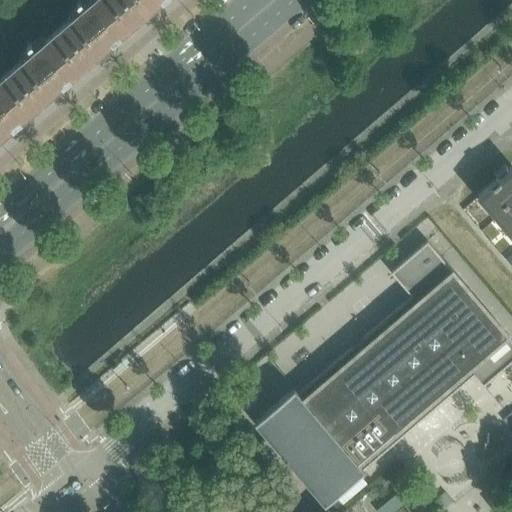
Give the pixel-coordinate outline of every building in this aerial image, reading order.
[(141,16),(127,0),(91,0),(62,25),(91,59),(141,16)] [(160,0),(127,0),(141,16),(160,0)] [(91,59),(62,25),(12,68),(41,102),(91,59)] [(0,137),(41,102),(12,68),(0,77),(0,137)] [(511,169),(511,168),(480,195),(498,217),(491,223),(493,226),(501,220),(511,232),(511,169)] [(511,360),(511,339),(427,240),(390,271),(411,295),(362,338),(364,341),(354,350),(351,347),(298,393),(294,388),(254,422),(298,472),(324,503),(325,503),(330,499),(363,470),(364,470),(363,469),(413,426),(473,375),(483,385),(511,360)] [(145,484),(162,472),(164,470),(158,462),(156,464),(152,466),(147,460),(134,469),(145,484)] [(411,511),(407,507),(405,504),(404,505),(397,496),(378,511),(411,511)]
